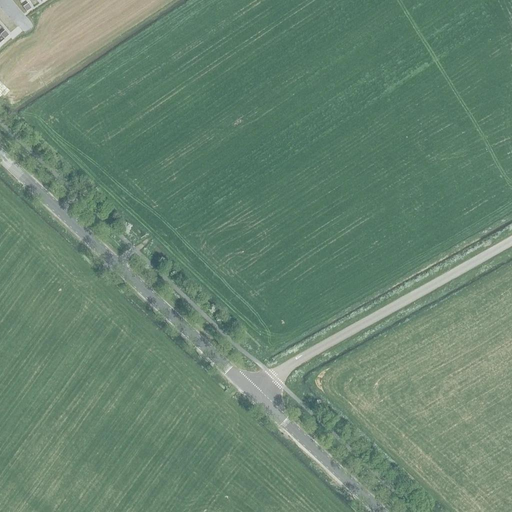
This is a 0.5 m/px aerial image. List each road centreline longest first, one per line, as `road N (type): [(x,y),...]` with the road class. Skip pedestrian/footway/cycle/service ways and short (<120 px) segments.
road 1 (secondary): [(252,393),(0,155)]
road 2 (unclassified): [(252,393),(511,240)]
road 3 (secondary): [(381,511),(252,393)]
